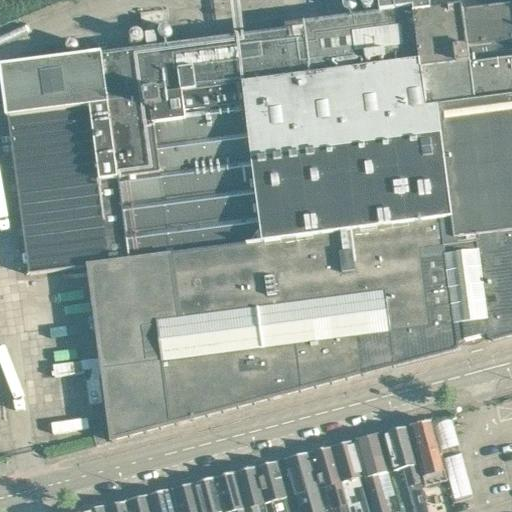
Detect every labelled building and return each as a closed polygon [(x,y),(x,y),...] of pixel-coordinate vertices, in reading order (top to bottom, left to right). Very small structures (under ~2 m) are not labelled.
[(112,444),(455,353),(456,353),(457,352),(458,351),(458,350),(459,349),(459,348),(458,347),(489,338),(489,339),(490,340),(490,341),(491,342),(492,342),(493,343),(494,343),(511,338),(511,6),(463,13),(462,9),(431,13),(429,0),(379,0),(381,15),(286,27),(286,33),(159,49),(157,28),(164,27),(162,11),(135,15),(137,31),(144,30),(147,51),(1,69),(29,276),(88,269),(112,444)] [(80,43),(65,45),(66,59),(82,57),(80,43)] [(44,50),(46,61),(56,60),(54,49),(44,50)] [(445,483),(429,424),(429,422),(407,428),(423,488),(426,488),(430,490),(438,488),(440,484),(445,483)] [(382,435),(390,465),(392,473),(401,471),(412,511),(425,511),(404,429),(382,435)] [(89,436),(93,449),(106,445),(103,433),(89,436)] [(353,442),(360,465),(371,511),(384,511),(381,498),(376,477),(385,474),(375,436),(353,442)] [(359,478),(350,443),(329,449),(346,511),(366,511),(363,500),(359,501),(353,480),(359,478)] [(346,511),(329,449),(308,454),(318,489),(324,488),(330,510),(337,508),(338,511),(346,511)] [(320,511),(305,455),(283,461),(293,498),(295,498),(298,509),(296,509),(296,511),(320,511)] [(287,511),(275,465),(274,463),(253,469),(262,505),(263,506),(269,504),(271,511),(287,511)] [(262,505),(253,469),(232,474),(241,511),(257,511),(256,507),(262,505)] [(241,511),(232,474),(212,480),(220,511),(241,511)] [(220,511),(212,480),(191,485),(198,511),(220,511)] [(198,511),(191,485),(170,491),(175,511),(198,511)] [(170,511),(166,492),(144,498),(148,511),(170,511)] [(148,511),(144,498),(124,503),(125,511),(148,511)] [(125,511),(124,503),(103,509),(103,511),(125,511)]
